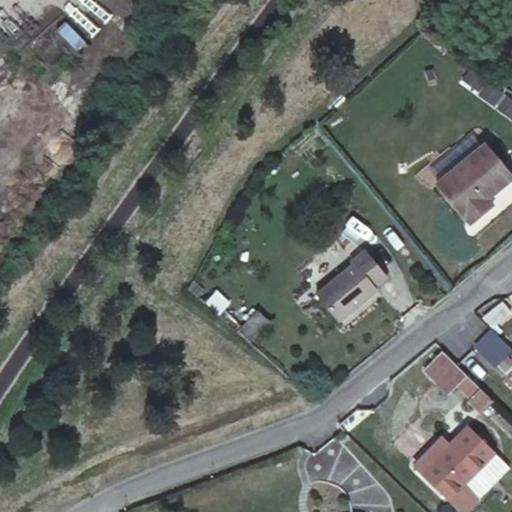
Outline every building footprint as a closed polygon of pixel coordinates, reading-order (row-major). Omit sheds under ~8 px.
[(511,175),(483,140),(433,182),(469,225),(494,204),(489,198),(511,179),(511,175)] [(353,260),(314,292),(338,322),(377,289),(376,288),(388,278),(363,248),(351,258),(353,260)] [(511,349),(492,330),(480,340),(490,352),(497,359),(499,361),(511,349)] [(473,351),(457,336),(447,345),(463,362),(471,353),(473,351)] [(485,357),(485,356),(480,362),(487,369),(492,363),(485,357)] [(480,412),(493,400),(477,385),(465,396),(480,412)] [(468,426),(437,455),(463,482),(493,450),(468,426)]
